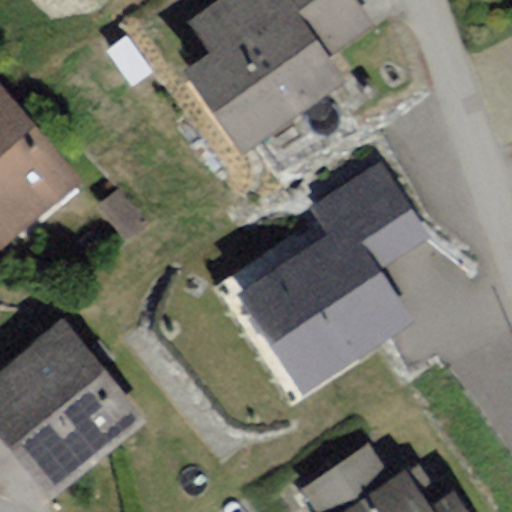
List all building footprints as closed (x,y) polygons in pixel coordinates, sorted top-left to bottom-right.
[(245,0),(208,29),(228,58),(198,80),(258,162),(363,90),(346,64),(385,37),(357,0),(245,0)] [(0,94),(0,257),(81,187),(0,94)] [(325,226),(218,299),(295,419),(423,330),(394,280),(433,252),(382,173),(317,214),(325,226)] [(76,326),(0,386),(0,434),(55,503),(154,425),(76,326)] [(318,511),(467,511),(463,505),(451,511),(447,511),(424,474),(401,489),(376,451),(309,496),(318,511)]
